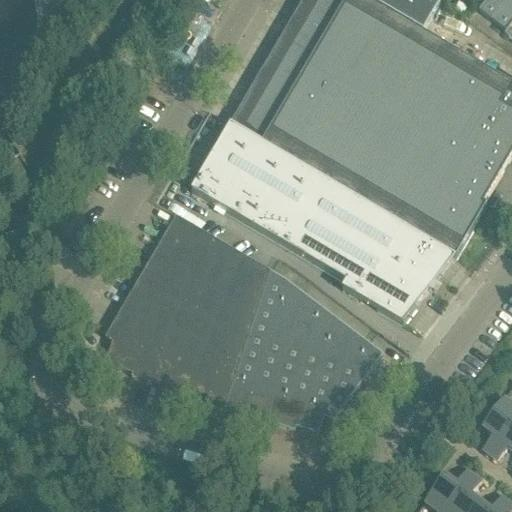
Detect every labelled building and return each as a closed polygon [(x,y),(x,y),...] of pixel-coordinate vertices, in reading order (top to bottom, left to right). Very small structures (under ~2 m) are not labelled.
[(511,88),(423,37),(359,0),(307,0),(231,130),(457,261),(488,210),(484,208),(511,161),(511,88)] [(441,7),(428,0),(359,0),(423,37),(441,7)] [(511,3),(507,0),(489,0),(480,13),(511,38),(511,3)] [(463,19),(466,15),(468,10),(460,5),(455,14),(463,19)] [(457,263),(457,261),(231,130),(192,196),(347,288),(342,294),(404,330),(417,312),(414,310),(429,291),(433,293),(438,285),(435,283),(453,260),(457,263)] [(225,411),(271,275),(177,221),(106,342),(114,346),(106,368),(134,377),(132,380),(191,400),(193,396),(206,401),(205,405),(225,411)] [(491,459),(511,430),(511,409),(505,403),(483,432),(494,440),(484,453),(491,459)] [(511,430),(491,459),(499,464),(509,451),(511,453),(511,430)] [(432,511),(449,511),(475,480),(468,474),(457,487),(447,479),(425,507),(432,511)] [(475,480),(449,511),(477,511),(482,506),(473,499),(483,485),(475,480)] [(490,511),(482,506),(477,511),(503,511),(509,505),(502,499),(492,511),(490,511)]
